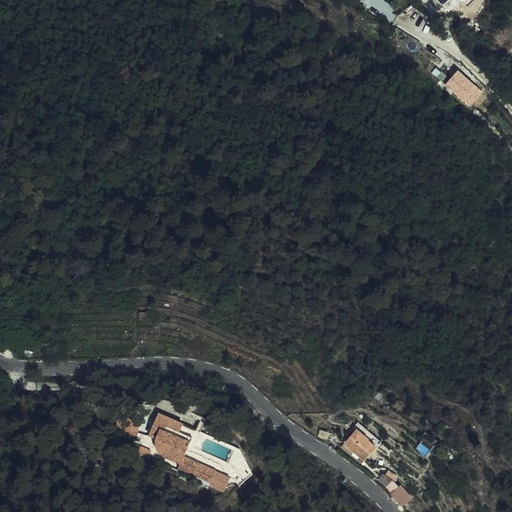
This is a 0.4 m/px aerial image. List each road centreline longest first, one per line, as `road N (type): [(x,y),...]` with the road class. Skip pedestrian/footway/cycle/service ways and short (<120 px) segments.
road 1 (tertiary): [(0,360),(58,369),(195,366),(225,376),(392,511)]
road 2 (track): [(13,366),(18,381),(120,400)]
